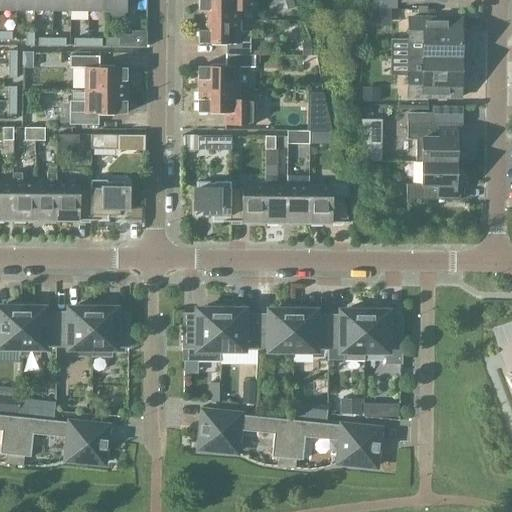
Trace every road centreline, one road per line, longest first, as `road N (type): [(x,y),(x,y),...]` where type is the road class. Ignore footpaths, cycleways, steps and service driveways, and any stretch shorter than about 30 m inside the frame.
road 1 (residential): [(153,258),(426,260)]
road 2 (residential): [(493,263),(497,0)]
road 3 (residential): [(153,258),(157,0)]
road 4 (residential): [(424,469),(426,260)]
road 5 (residential): [(155,459),(153,258)]
road 6 (residential): [(0,256),(153,258)]
